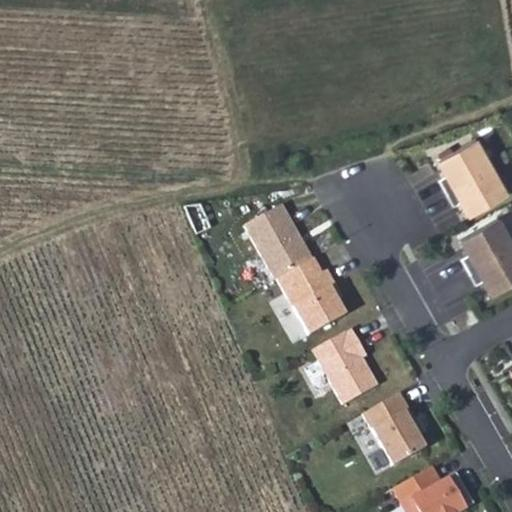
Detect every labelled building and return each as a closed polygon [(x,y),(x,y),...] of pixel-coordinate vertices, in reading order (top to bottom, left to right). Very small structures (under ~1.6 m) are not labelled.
[(478,137),(440,159),(448,173),(441,177),(449,191),(494,165),(478,137)] [(494,165),(449,191),(457,204),(463,200),(472,215),(510,193),(494,165)] [(314,257),(283,203),(246,224),(276,278),(314,257)] [(464,256),(471,270),(511,246),(511,235),(501,216),(463,237),(471,252),(464,256)] [(511,246),(471,270),(478,283),(486,279),(494,293),(511,283),(511,246)] [(314,257),(278,277),(310,333),(347,312),(340,299),(345,296),(328,268),(324,270),(315,256),(314,257)] [(368,354),(353,327),(314,348),(344,403),(380,383),(364,356),(368,354)] [(418,421),(401,392),(364,412),(394,465),(427,446),(419,433),(414,423),(418,421)] [(423,431),(418,421),(414,423),(419,433),(423,431)] [(442,481),(433,465),(395,487),(408,511),(457,511),(475,502),(458,471),(442,481)]
